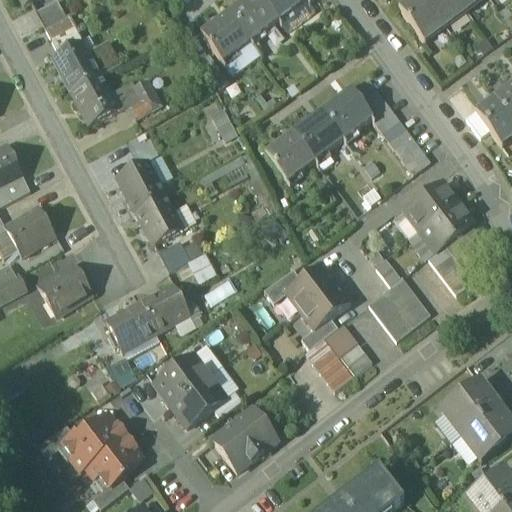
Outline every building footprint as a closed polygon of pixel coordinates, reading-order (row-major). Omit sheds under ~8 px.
[(16,0),(24,11),(42,0),(16,0)] [(250,47),(278,26),(259,0),(252,0),(229,18),(250,47)] [(302,0),(259,0),(278,26),(307,5),(302,0)] [(302,0),(307,5),(310,9),(321,0),(302,0)] [(421,46),(443,30),(420,0),(417,0),(398,15),(421,46)] [(420,0),(443,30),(464,14),(453,0),(420,0)] [(453,0),(464,14),(482,0),(453,0)] [(467,18),(488,2),(485,0),(482,0),(464,14),(467,18)] [(35,17),(41,28),(63,16),(57,5),(35,17)] [(278,26),(282,31),(310,10),(310,9),(307,5),(278,26)] [(315,16),(310,10),(282,31),(287,37),(315,16)] [(446,34),(467,18),(464,14),(443,30),(446,34)] [(66,23),(63,16),(41,28),(44,34),(66,23)] [(222,68),(250,47),(229,18),(200,39),(222,68)] [(69,21),(66,23),(44,34),(58,61),(83,48),(69,21)] [(282,31),(278,26),(250,47),(253,51),(282,31)] [(424,50),(446,34),(443,30),(421,46),(424,50)] [(253,51),(250,47),(222,68),(225,73),(253,51)] [(51,65),(69,98),(101,81),(89,59),(83,48),(58,61),(51,65)] [(109,49),(89,59),(101,81),(121,70),(109,49)] [(260,61),(253,51),(225,73),(232,82),(260,61)] [(110,99),(101,81),(69,98),(88,132),(119,116),(110,99)] [(129,114),(135,125),(160,110),(146,86),(135,92),(132,94),(140,108),(129,114)] [(132,94),(135,92),(132,87),(110,99),(119,116),(121,118),(129,114),(140,108),(132,94)] [(352,99),(359,107),(375,95),(369,87),(352,99)] [(511,130),(511,94),(510,92),(493,104),(511,130)] [(359,107),(365,115),(381,103),(375,95),(359,107)] [(350,96),(321,117),(342,146),(371,124),(371,123),(365,115),(359,107),(352,99),(350,96)] [(365,115),(371,123),(387,111),(381,103),(365,115)] [(498,149),(511,138),(511,130),(493,104),(475,118),(498,149)] [(374,129),(376,132),(393,119),(387,111),(371,123),(371,124),(375,129),(374,129)] [(210,121),(217,134),(230,128),(223,114),(210,121)] [(321,117),(293,138),(314,166),(342,146),(321,117)] [(376,132),(382,140),(399,127),(393,119),(376,132)] [(342,146),(346,150),(374,129),(375,129),(371,124),(342,146)] [(382,140),(388,148),(406,136),(399,127),(382,140)] [(237,141),(230,128),(217,134),(224,148),(237,141)] [(388,148),(394,156),(412,144),(406,136),(388,148)] [(285,188),(314,166),(293,138),(264,159),(285,188)] [(511,144),(511,138),(498,149),(501,153),(511,144)] [(394,156),(400,164),(418,152),(412,144),(394,156)] [(346,150),(342,146),(314,166),(318,171),(346,150)] [(0,192),(21,182),(7,152),(0,154),(0,192)] [(400,164),(406,173),(424,160),(418,152),(400,164)] [(245,168),(241,160),(199,183),(204,190),(245,168)] [(430,168),(424,160),(406,173),(413,181),(430,168)] [(147,168),(160,191),(173,184),(160,161),(147,168)] [(318,171),(314,166),(285,188),(289,192),(318,171)] [(116,184),(134,218),(165,201),(160,191),(147,168),(116,184)] [(0,192),(0,212),(28,197),(21,182),(0,192)] [(271,202),(260,183),(248,189),(259,209),(271,202)] [(408,247),(420,238),(457,210),(442,189),(404,218),(393,227),(408,247)] [(173,217),(165,201),(134,218),(153,253),(184,236),(183,234),(173,217)] [(186,210),(173,217),(183,234),(195,228),(186,210)] [(473,230),(457,210),(420,238),(435,259),(444,252),(473,230)] [(16,256),(21,263),(55,242),(37,213),(4,233),(3,234),(5,237),(16,256)] [(284,235),(271,223),(259,237),(272,249),(284,235)] [(0,262),(2,265),(16,256),(5,237),(0,240),(0,262)] [(420,238),(408,247),(424,267),(427,265),(435,259),(420,238)] [(196,245),(182,253),(190,266),(202,259),(204,258),(196,245)] [(452,261),(459,271),(478,256),(471,247),(452,261)] [(158,259),(169,278),(190,266),(182,253),(179,248),(158,259)] [(427,265),(455,301),(472,288),(459,271),(452,261),(444,252),(435,259),(427,265)] [(202,259),(190,266),(185,269),(196,290),(214,280),(202,259)] [(391,293),(401,285),(385,265),(375,272),(391,293)] [(0,274),(0,289),(16,281),(10,270),(0,274)] [(39,292),(56,322),(91,301),(73,271),(39,292)] [(287,300),(300,318),(336,291),(321,272),(301,287),(286,299),(287,300)] [(263,297),(273,310),(287,300),(286,299),(301,287),(293,277),(263,297)] [(0,289),(0,308),(24,296),(16,281),(0,289)] [(391,293),(385,298),(413,334),(430,321),(402,284),(401,285),(391,293)] [(173,290),(140,308),(156,339),(175,330),(189,322),(190,321),(173,290)] [(350,310),(336,291),(300,318),(314,336),(315,337),(330,325),(350,310)] [(396,347),(413,334),(385,298),(368,311),(396,347)] [(122,358),(156,339),(140,308),(105,326),(122,358)] [(195,333),(189,322),(175,330),(181,341),(195,333)] [(338,363),(324,345),(338,334),(330,325),(315,337),(314,336),(301,346),(309,356),(304,359),(332,396),(351,382),(349,378),(338,363)] [(324,345),(338,363),(357,349),(343,331),(338,334),(324,345)] [(160,346),(156,339),(122,358),(125,362),(126,365),(160,346)] [(340,363),(347,372),(365,359),(358,350),(340,363)] [(206,351),(193,361),(209,382),(222,373),(206,351)] [(372,368),(365,359),(347,372),(354,382),(372,368)] [(153,390),(170,412),(209,382),(193,361),(153,390)] [(126,365),(125,362),(106,372),(117,394),(136,384),(126,365)] [(21,395),(10,373),(0,379),(0,404),(0,405),(21,395)] [(222,373),(209,382),(225,404),(234,398),(238,395),(222,373)] [(225,404),(209,382),(170,412),(186,434),(212,414),(225,404)] [(108,399),(100,386),(89,393),(97,406),(108,399)] [(448,416),(465,438),(498,413),(478,386),(477,387),(480,390),(443,418),(441,415),(440,416),(443,420),(448,416)] [(225,404),(212,414),(219,424),(241,407),(234,398),(225,404)] [(511,430),(498,413),(465,438),(482,460),(477,464),(480,469),(482,468),(479,465),(511,439),(511,430)] [(252,415),(232,430),(257,463),(277,448),(252,415)] [(443,420),(477,464),(482,460),(465,438),(448,416),(443,420)] [(80,479),(85,475),(128,442),(118,430),(116,431),(113,426),(102,425),(76,445),(74,442),(62,452),(62,453),(71,464),(69,466),(80,479)] [(237,479),(257,463),(232,430),(212,446),(237,479)] [(48,435),(26,431),(24,443),(43,446),(47,441),(48,435)] [(37,453),(46,465),(62,453),(62,452),(74,442),(67,433),(37,453)] [(137,455),(128,442),(85,475),(94,487),(98,484),(107,494),(108,495),(122,485),(120,482),(143,465),(136,456),(137,455)] [(479,481),(486,491),(503,478),(504,478),(496,468),(479,481)] [(398,511),(403,508),(379,476),(331,511),(398,511)] [(473,506),(477,511),(509,511),(511,510),(511,488),(504,478),(503,478),(504,480),(468,508),(465,505),(464,505),(468,510),(473,506)] [(143,484),(129,494),(129,495),(139,508),(153,498),(143,484)] [(92,506),(97,511),(105,511),(129,495),(129,494),(122,485),(108,495),(107,494),(92,506)]
